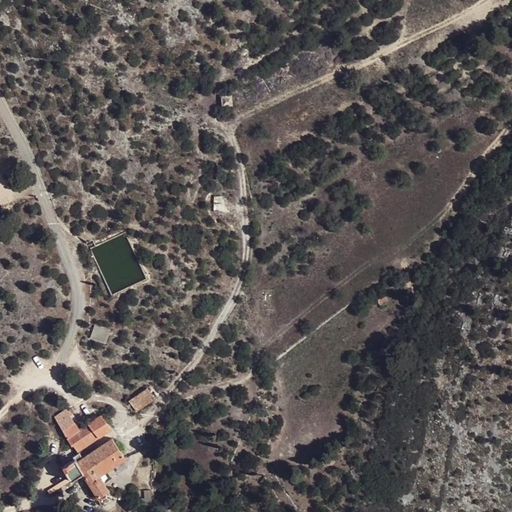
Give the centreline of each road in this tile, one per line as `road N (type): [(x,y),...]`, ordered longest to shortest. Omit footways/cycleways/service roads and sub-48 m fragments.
road 1 (track): [(130,425),(148,418),(240,287),(241,163),(230,129),(275,94),(315,85),(482,0)]
road 2 (track): [(0,510),(56,497),(93,511),(121,498),(131,511)]
